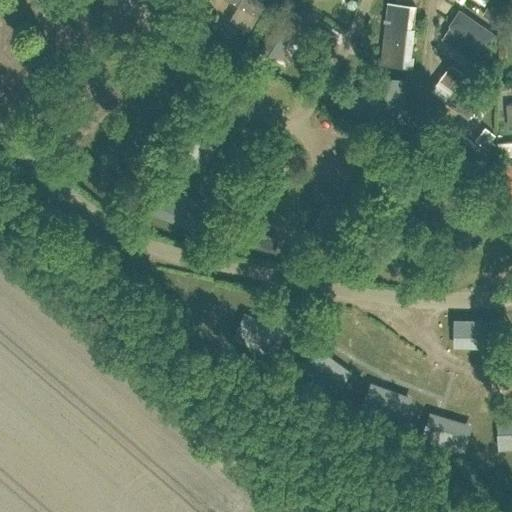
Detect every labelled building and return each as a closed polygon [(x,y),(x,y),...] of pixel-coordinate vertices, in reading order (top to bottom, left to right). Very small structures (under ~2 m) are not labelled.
[(260,0),(232,0),(257,15),(265,3),(260,0)] [(397,54),(411,56),(416,5),(403,3),(397,54)] [(451,23),(484,46),(493,33),(460,10),(451,23)] [(261,49),(275,58),(298,20),(284,11),(261,49)] [(291,64),(301,38),(290,34),(281,61),(291,64)] [(441,77),(458,89),(455,93),(452,90),(445,100),(466,117),(486,91),(451,64),(441,77)] [(360,71),(354,114),(400,121),(406,78),(360,71)] [(181,97),(167,88),(143,128),(157,137),(181,97)] [(178,155),(190,162),(214,125),(202,117),(178,155)] [(447,140),(479,165),(488,153),(455,128),(447,140)] [(258,181),(270,188),(292,149),(280,143),(258,181)] [(124,182),(90,153),(80,165),(113,194),(124,182)] [(501,191),(511,191),(511,166),(503,166),(501,191)] [(203,216),(159,197),(153,211),(197,230),(203,216)] [(354,207),(342,201),(322,241),(334,247),(354,207)] [(412,261),(418,216),(402,214),(396,259),(412,261)] [(276,250),(279,235),(234,225),(230,240),(276,250)] [(497,319),(453,318),(454,332),(498,333),(497,319)] [(239,322),(234,335),(274,352),(280,339),(239,322)] [(308,354),(300,366),(335,392),(344,380),(308,354)] [(366,392),(361,406),(402,421),(407,407),(366,392)] [(426,421),(421,436),(464,449),(468,434),(426,421)]
